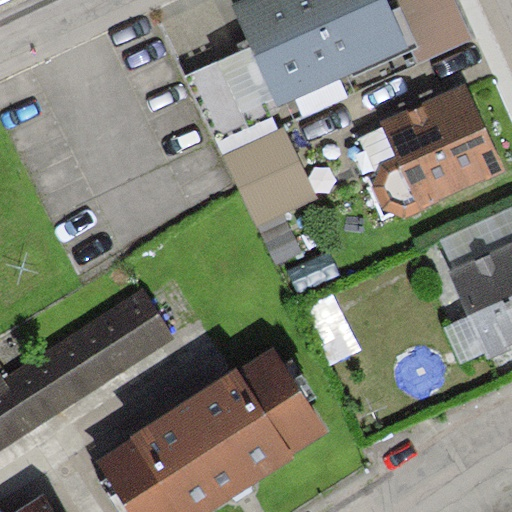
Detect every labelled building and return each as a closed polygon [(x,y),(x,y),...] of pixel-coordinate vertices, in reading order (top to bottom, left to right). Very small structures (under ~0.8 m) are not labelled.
[(244,43),(264,88),(398,30),(384,0),(244,0),(241,2),(256,37),(244,43)] [(244,43),(187,67),(248,208),(305,183),(264,88),(244,43)] [(461,73),(378,108),(389,136),(377,144),(370,157),(370,172),(376,184),(390,192),(400,191),(413,186),(415,192),(495,157),(461,73)] [(511,253),(452,282),(488,358),(511,346),(511,253)] [(0,429),(168,321),(139,276),(1,365),(0,363),(0,429)] [(268,339),(100,449),(141,511),(162,511),(315,412),(268,339)] [(0,511),(59,511),(42,483),(0,509),(0,511)]
